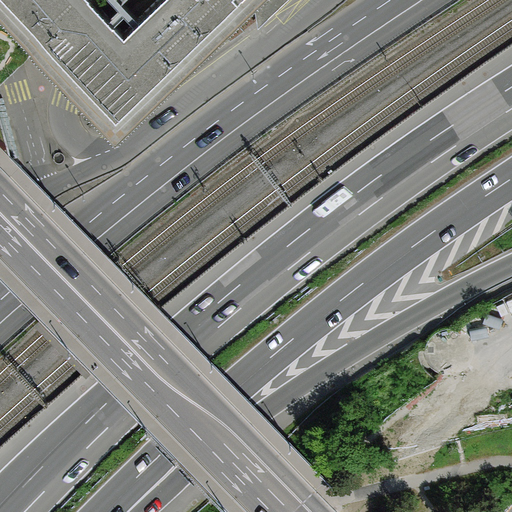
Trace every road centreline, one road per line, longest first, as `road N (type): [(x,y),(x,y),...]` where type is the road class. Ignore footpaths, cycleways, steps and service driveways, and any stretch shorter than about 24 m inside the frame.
road 1 (motorway): [(511,96),(230,303),(11,511)]
road 2 (motorway): [(106,511),(204,413),(341,298),(511,177)]
road 3 (primary): [(406,0),(207,138),(0,312)]
road 4 (motorway): [(142,511),(307,380),(511,264)]
road 5 (primary): [(0,212),(291,511)]
